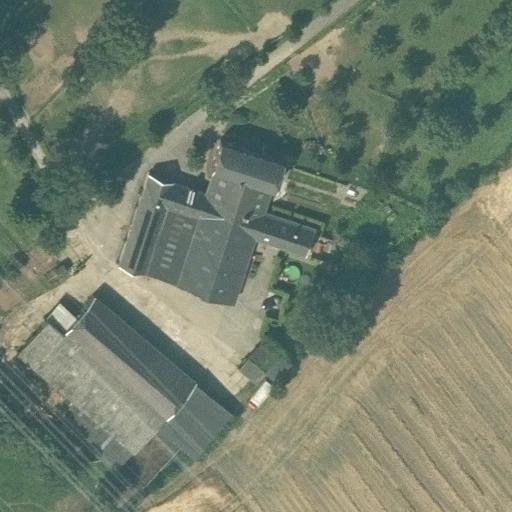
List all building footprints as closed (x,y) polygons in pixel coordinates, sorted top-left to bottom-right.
[(278,186),(217,160),(206,186),(211,188),(262,210),(267,212),(278,186)] [(201,212),(143,188),(106,276),(129,286),(157,222),(190,236),(201,212)] [(201,212),(190,236),(162,301),(214,323),(242,259),(241,259),(251,235),(262,210),(211,188),(201,212)] [(190,236),(157,222),(129,286),(162,301),(190,236)] [(303,257),(251,235),(241,259),(242,259),(293,281),(303,257)] [(171,408),(82,308),(49,337),(137,438),(171,408)] [(49,337),(38,325),(1,357),(100,470),(127,446),(137,438),(49,337)] [(255,370),(237,389),(255,407),(273,388),(255,370)] [(137,438),(127,446),(159,482),(202,444),(171,408),(137,438)]
